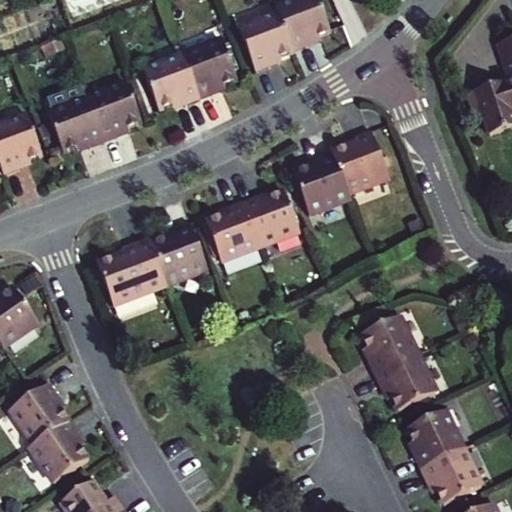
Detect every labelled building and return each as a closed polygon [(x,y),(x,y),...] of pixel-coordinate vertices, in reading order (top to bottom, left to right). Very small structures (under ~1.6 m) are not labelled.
[(284,0),(272,5),(274,10),(290,49),(305,43),(302,37),(327,27),(316,0),(284,0)] [(290,49),(274,10),(236,25),(254,71),(268,65),(266,58),(290,49)] [(218,39),(179,54),(196,98),(210,93),(208,88),(233,78),(218,39)] [(511,40),(497,45),(508,77),(490,83),(491,86),(465,95),(472,114),(478,113),(486,137),(511,127),(508,116),(511,114),(511,40)] [(156,109),(178,100),(180,105),(196,98),(179,54),(140,70),(156,109)] [(123,82),(83,97),(101,141),(115,135),(114,131),(138,121),(123,82)] [(60,152),(84,143),(85,148),(101,141),(83,97),(44,113),(60,152)] [(24,116),(0,125),(0,166),(3,174),(19,168),(17,164),(39,155),(24,116)] [(356,142),(329,152),(346,195),(389,179),(370,132),(355,138),(356,142)] [(348,200),(346,195),(329,152),(314,159),(316,165),(290,174),(307,217),(348,200)] [(280,193),(257,202),(255,197),(241,203),(258,246),(295,232),(280,193)] [(258,246),(241,203),(224,209),(227,214),(206,222),(221,261),(258,246)] [(171,236),(150,244),(165,283),(201,268),(184,225),(169,231),(171,236)] [(110,308),(166,285),(165,283),(150,244),(148,239),(120,250),(122,255),(94,266),(110,308)] [(0,345),(1,348),(36,323),(12,289),(0,297),(0,345)] [(366,360),(374,376),(416,356),(397,316),(361,334),(372,357),(366,360)] [(434,393),(416,356),(374,376),(381,390),(386,388),(398,411),(434,393)] [(11,410),(35,446),(69,422),(54,400),(58,397),(49,383),(11,410)] [(461,449),(443,411),(406,429),(417,451),(411,454),(419,470),(461,449)] [(79,436),(69,422),(35,446),(31,449),(56,484),(89,461),(74,439),(79,436)] [(480,487),(461,449),(419,470),(425,483),(431,480),(443,505),(480,487)] [(63,503),(69,511),(120,511),(125,509),(115,495),(110,499),(97,479),(63,503)]
